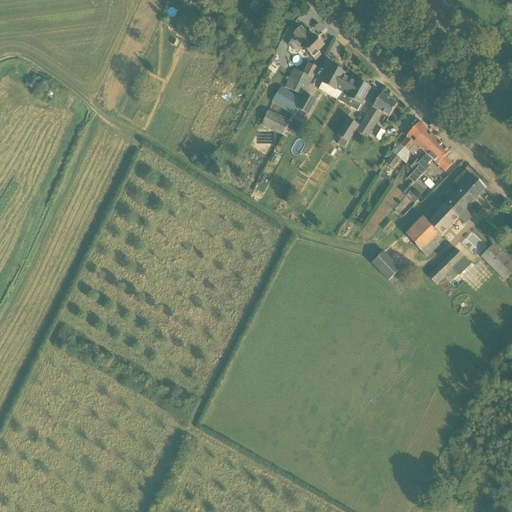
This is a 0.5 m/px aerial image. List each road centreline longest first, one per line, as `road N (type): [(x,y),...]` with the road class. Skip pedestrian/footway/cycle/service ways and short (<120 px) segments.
road 1 (track): [(420,213),(389,245),(368,252),(323,245),(128,131),(23,54),(0,59)]
road 2 (unclassified): [(511,192),(306,0)]
road 3 (tertiary): [(402,0),(511,88)]
